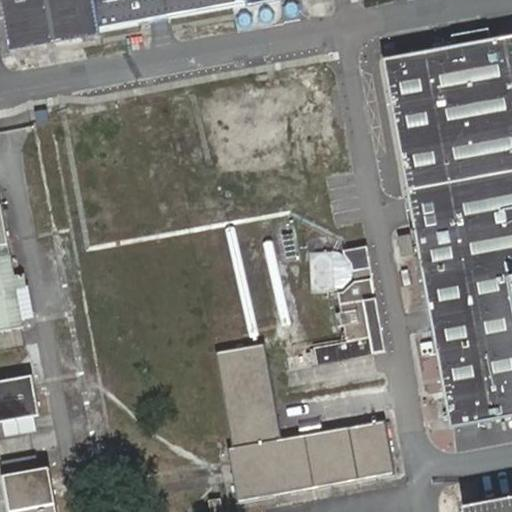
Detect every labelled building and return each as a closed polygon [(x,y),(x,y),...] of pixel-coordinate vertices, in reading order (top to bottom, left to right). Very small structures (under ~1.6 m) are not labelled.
[(253,8),(251,0),(1,0),(9,37),(13,53),(94,38),(253,8)] [(251,0),(253,8),(298,0),(251,0)] [(511,41),(389,63),(455,428),(511,417),(511,41)] [(330,76),(204,96),(219,191),(345,171),(330,76)] [(5,206),(0,206),(0,247),(12,244),(5,206)] [(316,349),(319,366),(387,353),(368,248),(345,252),(345,257),(353,266),(355,273),(354,281),(350,287),(340,293),(348,343),(316,349)] [(0,259),(0,331),(27,326),(36,324),(26,273),(18,272),(14,257),(0,259)] [(259,345),(209,353),(239,505),(394,478),(383,420),(276,439),(259,345)] [(441,383),(434,358),(419,362),(426,387),(441,383)] [(34,374),(0,380),(0,419),(0,420),(42,413),(34,374)] [(8,477),(14,511),(58,511),(50,468),(37,471),(34,457),(6,462),(8,477)] [(511,511),(511,502),(465,511),(511,511)]
